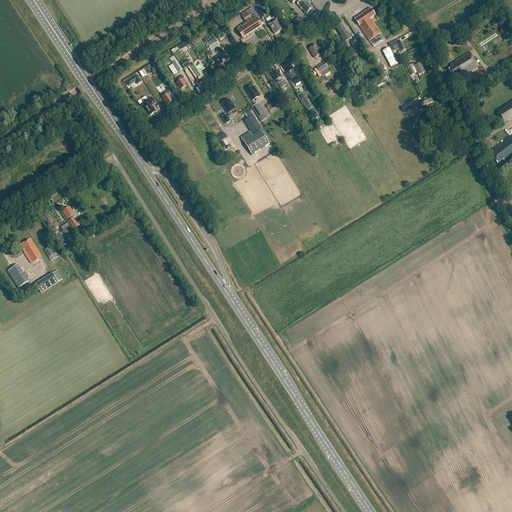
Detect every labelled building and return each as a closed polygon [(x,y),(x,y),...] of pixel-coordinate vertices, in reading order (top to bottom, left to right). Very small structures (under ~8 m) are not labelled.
[(306,13),(312,8),(306,2),(304,0),(288,0),(292,4),(296,0),(298,0),(303,5),(300,7),(306,13)] [(261,20),(265,18),(258,6),(254,9),(261,20)] [(262,26),(256,18),(251,10),(247,13),(246,12),(241,15),(245,21),(246,23),(238,28),(239,29),(237,30),(243,38),(262,26)] [(355,21),(369,41),(373,47),(384,40),(370,19),(375,15),(371,10),(355,21)] [(298,16),(293,21),(297,26),(303,22),(298,16)] [(274,17),(267,22),(269,24),(268,24),(275,34),(282,29),(276,19),(276,20),(274,17)] [(341,36),(341,37),(344,42),(352,38),(348,32),(347,33),(341,24),(336,27),(341,36)] [(207,43),(212,51),(220,46),(215,38),(207,43)] [(357,40),(351,44),(354,49),(360,45),(357,40)] [(395,42),(389,45),(393,52),(397,50),(398,53),(400,52),(401,52),(406,50),(403,42),(396,45),(395,42)] [(315,45),(309,49),(315,58),(322,54),(320,51),(321,50),(319,47),(318,48),(315,45)] [(220,55),(216,58),(220,65),(228,60),(224,53),(221,48),(217,50),(220,55)] [(389,62),(391,67),(398,64),(393,56),(389,48),(383,51),(389,62)] [(449,65),(451,68),(448,70),(453,78),(458,75),(459,77),(462,74),(463,76),(478,67),(469,52),(449,65)] [(187,60),(181,64),(184,69),(190,65),(187,60)] [(177,62),(173,65),(178,74),(182,71),(177,62)] [(290,64),(289,65),(288,62),(287,62),(283,64),(283,65),(283,66),(288,74),(288,73),(292,80),(293,81),(290,82),(293,87),(300,82),(293,70),(294,70),(290,64),(290,65),(290,64)] [(316,68),(320,73),(329,68),(325,62),(316,68)] [(335,66),(342,75),(347,71),(341,62),(335,66)] [(411,63),(406,65),(411,75),(417,73),(418,75),(424,72),(420,64),(414,67),(413,67),(411,63)] [(199,65),(193,69),(194,71),(193,72),(198,79),(203,76),(199,70),(201,69),(199,65)] [(471,76),(476,85),(488,77),(483,68),(471,76)] [(275,70),(271,73),(275,81),(276,81),(277,83),(279,82),(277,80),(281,77),(277,71),(276,72),(275,70)] [(135,82),(136,84),(142,81),(137,73),(124,81),(127,87),(135,82)] [(176,79),(178,82),(177,83),(181,90),(186,86),(183,81),(184,79),(182,76),(176,79)] [(284,81),(278,84),(281,89),(287,85),(284,81)] [(251,86),(245,89),(252,101),(259,96),(253,86),(252,87),(251,86)] [(162,94),(163,97),(162,97),(167,104),(172,101),(168,95),(170,94),(168,90),(162,94)] [(303,92),(299,95),(309,111),(313,108),(303,92)] [(148,100),(143,104),(146,108),(150,115),(155,112),(151,106),(155,103),(151,98),(148,100)] [(427,98),(419,102),(420,104),(416,106),(416,105),(413,106),(413,107),(417,115),(421,114),(419,111),(424,109),(424,110),(428,108),(426,105),(429,104),(427,98)] [(229,99),(222,104),(228,114),(232,112),(234,114),(233,115),(237,112),(235,109),(236,109),(229,99)] [(511,100),(496,111),(503,121),(511,114),(511,100)] [(252,108),(261,123),(267,119),(258,104),(252,108)] [(408,104),(401,107),(404,112),(411,109),(408,104)] [(253,116),(244,121),(253,135),(261,129),(253,116)] [(262,131),(244,143),(252,155),(270,144),(262,131)] [(216,139),(218,143),(227,138),(224,134),(216,139)] [(511,135),(491,151),(493,153),(491,155),(497,164),(503,159),(504,162),(511,155),(511,135)] [(68,221),(74,218),(72,215),(74,214),(69,207),(62,211),(68,221)] [(49,217),(48,216),(43,218),(46,224),(47,224),(49,228),(49,227),(50,228),(51,228),(52,231),(53,231),(55,234),(59,232),(57,229),(59,227),(57,223),(54,219),(51,221),(49,217)] [(74,218),(68,221),(74,229),(76,228),(77,230),(80,228),(79,226),(74,218)] [(65,234),(71,230),(66,221),(60,225),(65,234)] [(31,264),(42,257),(30,239),(21,245),(23,250),(23,251),(24,253),(23,253),(31,264)] [(54,253),(50,247),(44,250),(51,261),(59,256),(56,252),(54,253)] [(20,268),(17,265),(7,271),(18,288),(28,282),(22,272),(24,271),(22,267),(20,268)] [(63,279),(57,270),(53,273),(52,273),(35,283),(41,293),(58,282),(63,279)]
